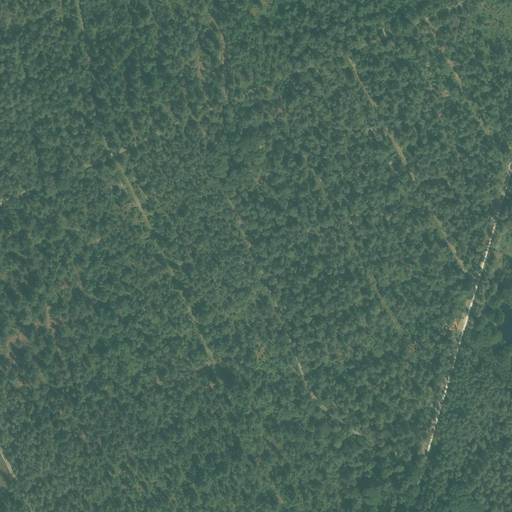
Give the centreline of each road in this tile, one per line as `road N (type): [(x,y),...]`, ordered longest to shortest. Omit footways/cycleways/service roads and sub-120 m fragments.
road 1 (track): [(421,471),(317,403),(197,115)]
road 2 (track): [(285,511),(110,155)]
road 3 (track): [(110,155),(469,0)]
road 4 (track): [(407,511),(511,158)]
road 5 (track): [(443,399),(267,85)]
road 6 (track): [(478,281),(467,274),(347,52)]
road 7 (track): [(509,167),(427,18)]
road 8 (track): [(110,155),(76,0)]
